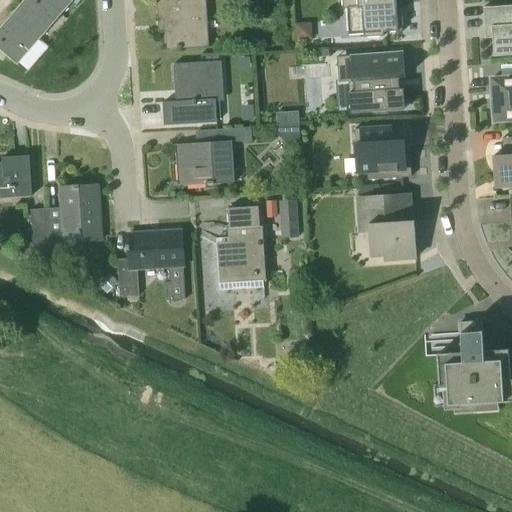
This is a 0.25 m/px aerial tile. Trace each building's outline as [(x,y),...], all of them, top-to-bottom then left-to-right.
[(59,16),(41,0),(25,0),(11,16),(38,40),(59,16)] [(73,0),(41,0),(59,16),(73,0)] [(165,21),(166,50),(201,48),(197,0),(156,0),(158,22),(165,21)] [(342,0),(343,10),(348,9),(350,34),(363,33),(363,38),(383,37),(383,33),(396,32),(396,33),(402,33),(400,9),(396,9),(395,0),(342,0)] [(511,56),(511,6),(483,8),(484,29),(491,28),(493,58),(511,56)] [(0,29),(0,51),(16,65),(38,40),(11,16),(0,29)] [(350,110),(351,114),(404,110),(403,89),(399,90),(398,79),(405,78),(403,52),(350,56),(350,62),(337,63),(339,83),(341,111),(350,110)] [(165,126),(215,122),(211,63),(174,65),(176,91),(179,91),(180,102),(164,103),(165,126)] [(511,78),(491,79),(491,90),(488,90),(489,105),(492,105),(493,122),(511,121),(511,78)] [(299,125),(277,127),(277,136),(286,144),(301,143),(299,125)] [(214,185),(234,183),(232,143),(252,142),(251,128),(198,132),(198,144),(177,145),(180,186),(205,184),(205,186),(214,186),(214,185)] [(354,130),(356,161),(366,160),(367,181),(411,178),(409,152),(404,153),(404,146),(392,147),(391,128),(354,130)] [(511,138),(508,138),(509,155),(493,156),(495,188),(511,187),(511,138)] [(0,198),(31,196),(29,156),(2,158),(2,165),(0,164),(0,198)] [(62,209),(46,209),(49,259),(65,258),(64,245),(104,243),(100,184),(79,186),(79,184),(73,184),(73,186),(60,187),(62,209)] [(371,235),(373,260),(416,258),(414,221),(411,221),(409,194),(358,198),(361,235),(371,235)] [(266,202),(267,219),(277,218),(276,201),(266,202)] [(281,239),(299,238),(297,201),(279,202),(281,239)] [(219,277),(220,291),(266,288),(262,227),(259,227),(258,207),(228,209),(229,229),(231,229),(232,246),(225,247),(227,276),(219,277)] [(34,260),(49,259),(46,209),(29,211),(32,243),(24,244),(25,256),(34,260)] [(118,283),(119,297),(138,296),(137,270),(169,269),(170,283),(166,283),(167,301),(185,300),(181,231),(127,234),(128,245),(126,245),(126,250),(128,250),(129,259),(117,260),(118,283)] [(99,286),(107,294),(118,282),(111,275),(99,286)] [(508,350),(484,352),(482,322),(459,324),(461,354),(437,355),(439,385),(434,385),(435,408),(454,406),(454,416),(499,413),(498,404),(511,402),(511,380),(510,380),(508,350)]
